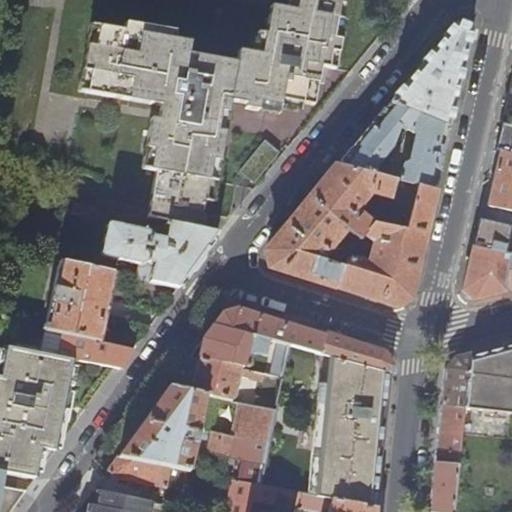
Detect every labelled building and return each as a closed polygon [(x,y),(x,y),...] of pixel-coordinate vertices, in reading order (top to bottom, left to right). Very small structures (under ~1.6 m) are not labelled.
[(121,28),(97,25),(88,23),(76,91),(86,92),(158,105),(156,119),(148,118),(141,167),(153,169),(147,210),(145,217),(168,221),(198,228),(199,221),(201,213),(203,200),(211,202),(229,100),(244,103),(243,107),(277,113),(279,105),(300,109),(302,102),(313,105),(320,65),(334,68),(347,0),(287,0),(287,7),(269,4),(264,33),(256,31),(253,51),(237,49),(235,60),(188,52),(189,40),(172,37),(174,29),(122,21),(121,28)] [(389,103),(446,127),(469,29),(454,23),(426,58),(389,103)] [(511,126),(511,100),(506,99),(503,112),(500,124),(511,126)] [(389,162),(385,179),(415,187),(432,191),(439,157),(446,127),(389,103),(367,130),(337,167),(378,178),(376,168),(389,149),(397,129),(407,133),(413,138),(408,162),(402,165),(389,162)] [(511,126),(500,124),(497,136),(494,150),(499,151),(511,154),(511,126)] [(278,154),(264,142),(239,172),(253,184),(278,154)] [(511,154),(499,151),(491,184),(483,221),(508,227),(511,228),(511,154)] [(368,196),(410,206),(415,187),(385,179),(378,178),(337,167),(307,203),(265,252),(269,267),(335,287),(342,268),(322,262),(326,255),(330,258),(334,252),(331,250),(337,243),(345,249),(353,239),(358,243),(362,238),(370,226),(356,212),(365,201),(364,200),(368,196)] [(361,264),(346,260),(344,262),(342,268),(335,287),(360,295),(394,306),(407,299),(418,250),(432,191),(415,187),(410,206),(403,231),(371,225),(370,226),(362,238),(372,243),(367,260),(361,264)] [(130,213),(73,201),(71,211),(129,224),(130,213)] [(502,254),(508,227),(483,221),(478,220),(475,234),(472,247),(502,254)] [(134,278),(177,287),(201,255),(217,232),(198,228),(168,221),(164,239),(149,235),(144,231),(108,223),(105,225),(98,254),(99,256),(137,264),(134,278)] [(502,254),(472,247),(467,267),(462,290),(473,301),(504,292),(510,256),(502,254)] [(44,330),(99,342),(105,313),(107,313),(110,303),(108,302),(114,273),(59,261),(45,324),(44,324),(43,329),(44,329),(44,330)] [(385,374),(389,375),(390,367),(382,353),(363,347),(288,324),(236,307),(220,312),(211,325),(228,330),(252,336),(256,338),(262,339),(287,346),(318,355),(325,357),(357,367),(385,374)] [(228,330),(211,325),(207,331),(202,338),(207,339),(201,360),(208,361),(219,364),(238,368),(242,352),(247,353),(252,336),(228,330)] [(111,367),(118,369),(126,358),(132,349),(99,342),(44,330),(40,348),(16,343),(15,348),(71,359),(111,367)] [(281,363),(287,346),(262,339),(256,338),(254,343),(259,345),(257,350),(265,353),(260,373),(263,374),(279,378),(281,363)] [(0,470),(35,477),(41,446),(54,448),(60,418),(53,417),(55,404),(59,404),(62,390),(65,390),(71,359),(15,348),(0,345),(0,346),(0,470)] [(511,346),(507,347),(469,358),(465,399),(464,407),(464,410),(492,412),(511,413),(511,346)] [(469,358),(470,352),(454,357),(444,369),(443,377),(440,404),(436,449),(459,452),(464,410),(464,407),(455,406),(456,398),(465,399),(469,358)] [(321,405),(325,357),(318,355),(313,404),(321,405)] [(382,411),(385,374),(357,367),(325,357),(321,405),(320,424),(315,469),(313,496),(350,504),(373,508),(382,411)] [(261,381),(263,374),(260,373),(244,369),(238,368),(219,364),(208,361),(201,360),(197,359),(189,391),(198,393),(204,395),(234,401),(240,376),(261,381)] [(189,391),(167,387),(152,408),(136,430),(117,457),(129,459),(153,464),(169,467),(187,470),(188,470),(195,439),(204,395),(198,393),(189,391)] [(273,409),(274,400),(256,396),(253,405),(273,409)] [(258,485),(273,409),(253,405),(238,402),(233,429),(231,428),(226,424),(212,421),(211,431),(210,431),(205,451),(251,461),(250,466),(236,463),(233,479),(247,482),(254,484),(258,485)] [(452,511),(459,452),(436,449),(433,475),(430,511),(434,511),(452,511)] [(129,459),(117,457),(112,463),(107,471),(110,477),(164,487),(165,488),(169,467),(153,464),(129,459)] [(187,470),(169,467),(165,488),(164,487),(161,504),(178,507),(187,470)] [(248,511),(251,500),(254,484),(247,482),(233,479),(227,511),(248,511)] [(375,511),(375,509),(373,508),(350,504),(313,496),(258,485),(254,484),(251,500),(307,511),(318,511),(321,511),(321,508),(328,510),(327,511),(375,511)] [(0,511),(10,511),(26,490),(0,485),(0,511)] [(112,494),(97,491),(94,506),(89,505),(87,511),(148,511),(150,502),(112,494)]
